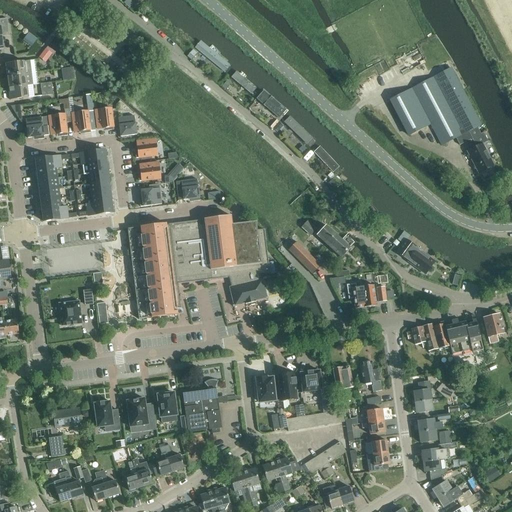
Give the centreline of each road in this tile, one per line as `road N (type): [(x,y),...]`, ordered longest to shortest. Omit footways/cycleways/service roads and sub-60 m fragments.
road 1 (residential): [(480,304),(392,267),(312,173),(183,59)]
road 2 (tertiary): [(206,0),(444,210),(485,228),(511,228)]
road 3 (residential): [(131,511),(251,444),(239,342)]
road 4 (tertiary): [(42,369),(239,342)]
road 5 (residential): [(11,153),(115,139),(127,220)]
road 6 (residential): [(412,485),(389,321)]
road 7 (tertiary): [(239,342),(389,321)]
road 8 (residential): [(42,369),(22,234)]
